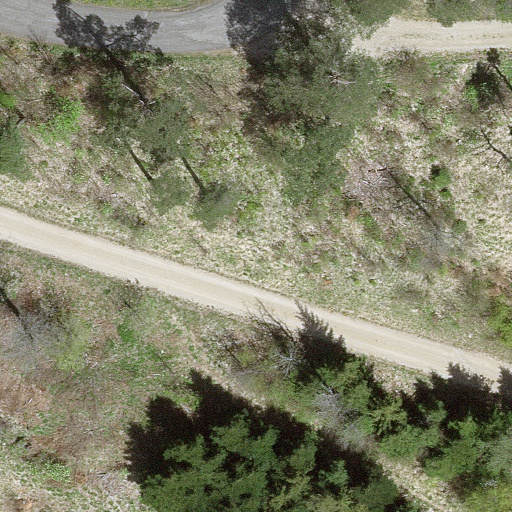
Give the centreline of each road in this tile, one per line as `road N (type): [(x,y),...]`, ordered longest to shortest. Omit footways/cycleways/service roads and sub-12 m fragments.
road 1 (track): [(0,224),(511,380)]
road 2 (track): [(146,274),(186,346),(248,401),(448,511)]
road 3 (track): [(219,24),(348,40),(511,33)]
road 4 (unclassified): [(0,6),(87,25),(192,30),(241,14),(257,0)]
